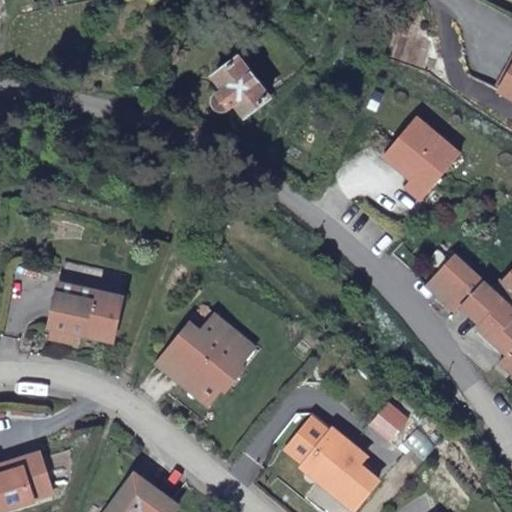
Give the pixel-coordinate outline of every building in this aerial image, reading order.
[(246,116),(269,96),(239,57),(215,75),(225,89),(215,97),(213,103),(215,108),(219,111),(222,113),(226,111),(236,104),(246,116)] [(511,72),(502,89),(511,94),(511,72)] [(422,164),(413,173),(408,179),(424,193),(462,150),(421,113),(396,140),(422,164)] [(387,149),(413,173),(422,164),(396,140),(387,149)] [(511,273),(491,293),(455,256),(427,281),(457,313),(463,309),(477,326),(475,329),(503,356),(498,365),(511,379),(511,323),(511,324),(511,323),(511,273)] [(116,295),(53,282),(45,325),(49,326),(47,335),(66,340),(68,329),(108,338),(116,295)] [(232,333),(232,328),(209,310),(195,328),(185,319),(152,359),(175,377),(178,373),(184,378),(185,385),(206,402),(220,385),(223,388),(242,366),(239,363),(228,354),(234,348),(233,342),(229,338),(232,333)] [(253,346),(232,328),(232,333),(229,338),(233,342),(234,348),(228,354),(239,363),(253,346)] [(374,477),(354,460),(335,445),(341,437),(327,425),(297,463),(349,507),(374,477)] [(335,445),(354,460),(360,452),(341,437),(335,445)] [(171,511),(174,508),(152,492),(155,488),(132,472),(115,495),(119,498),(108,511),(171,511)]
